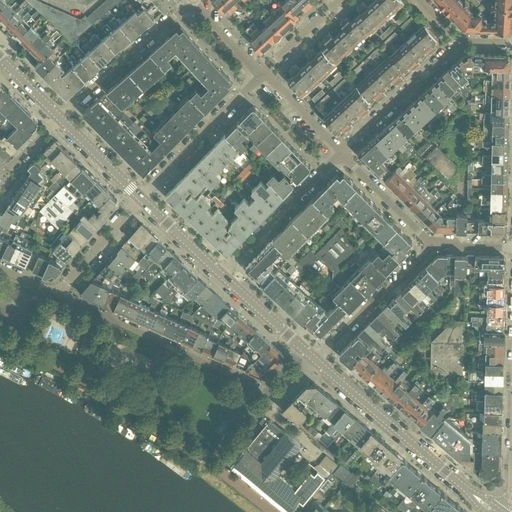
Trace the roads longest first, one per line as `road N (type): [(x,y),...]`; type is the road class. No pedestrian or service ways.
road 1 (residential): [(271,511),(158,427),(0,336)]
road 2 (residential): [(313,360),(271,394),(57,293)]
road 3 (tertiary): [(494,511),(313,360)]
road 4 (residential): [(193,0),(60,118)]
road 5 (residential): [(142,198),(263,72)]
road 6 (residential): [(339,151),(220,274)]
road 7 (residential): [(313,360),(432,247)]
road 8 (residential): [(456,40),(339,151)]
road 9 (residential): [(432,247),(339,151)]
road 10 (residential): [(57,293),(142,198)]
road 11 (tertiary): [(313,360),(220,274)]
